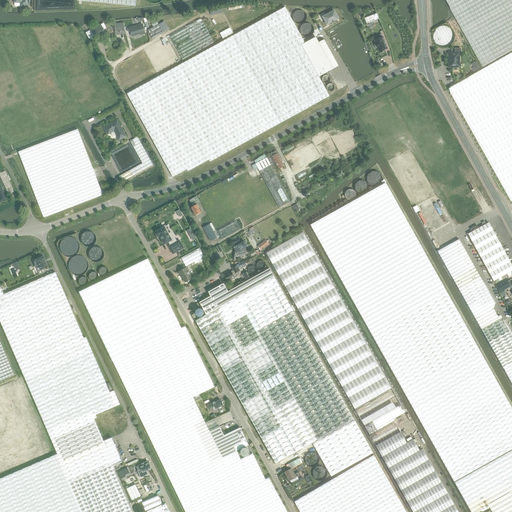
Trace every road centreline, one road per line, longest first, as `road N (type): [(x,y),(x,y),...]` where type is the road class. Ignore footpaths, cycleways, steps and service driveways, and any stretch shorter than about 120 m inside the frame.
road 1 (unclassified): [(175,511),(39,229)]
road 2 (unclassified): [(172,187),(399,70)]
road 3 (unclassified): [(294,511),(175,297)]
road 4 (unclassified): [(172,187),(107,67),(167,33)]
road 5 (tertiary): [(503,211),(427,65)]
